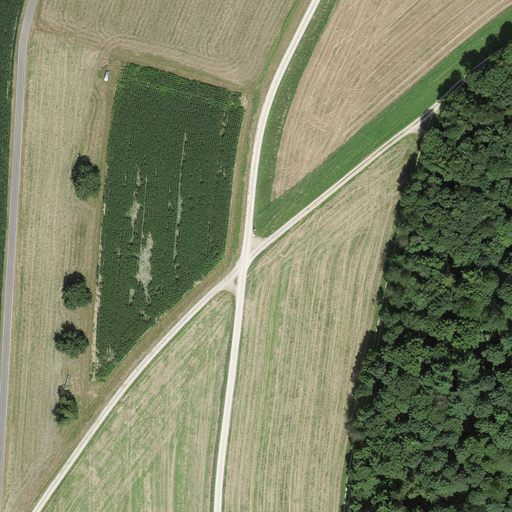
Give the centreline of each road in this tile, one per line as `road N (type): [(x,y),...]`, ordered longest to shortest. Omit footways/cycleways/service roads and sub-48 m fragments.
road 1 (track): [(220,511),(252,176),(272,96),(320,0)]
road 2 (track): [(0,471),(21,65),(33,0)]
road 3 (track): [(349,511),(428,111)]
road 4 (track): [(275,237),(161,346),(35,511)]
road 5 (track): [(275,237),(511,45)]
road 6 (track): [(511,266),(481,378),(472,511)]
